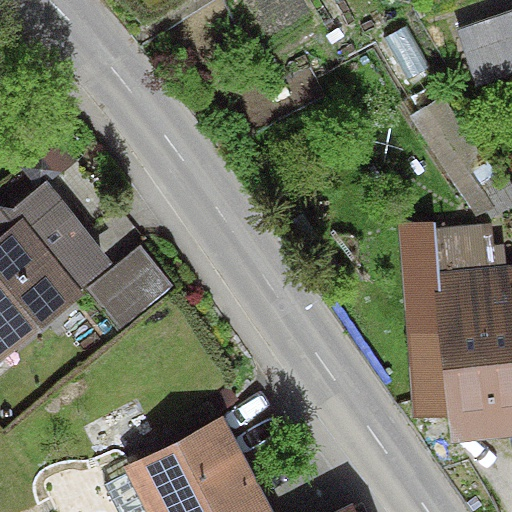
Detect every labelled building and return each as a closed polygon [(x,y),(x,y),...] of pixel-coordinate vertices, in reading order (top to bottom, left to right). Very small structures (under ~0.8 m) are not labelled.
[(508,60),(497,27),(458,39),(474,83),(511,70),(508,60)] [(511,197),(511,193),(499,171),(472,187),(487,213),(511,197)] [(6,219),(16,231),(0,243),(0,342),(67,289),(76,282),(98,264),(40,192),(6,219)] [(134,243),(88,282),(80,289),(114,330),(169,284),(134,243)] [(511,306),(487,309),(485,293),(483,294),(480,270),(435,276),(437,292),(422,294),(422,306),(404,309),(415,408),(445,405),(445,406),(451,405),(451,403),(492,399),(511,397),(511,306)] [(263,511),(215,422),(136,465),(160,511),(263,511)]
